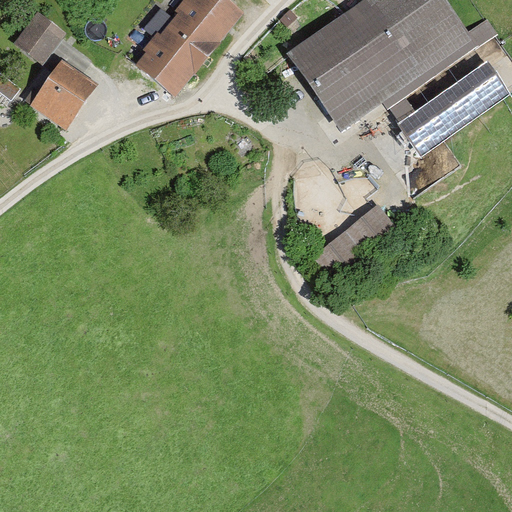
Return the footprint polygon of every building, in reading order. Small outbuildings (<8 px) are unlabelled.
[(243,12),(227,0),(189,0),(139,64),(177,94),(243,12)] [(373,0),(292,54),(348,137),(479,50),(445,0),(373,0)] [(39,12),(15,44),(40,63),(65,32),(39,12)] [(63,61),(31,105),(63,128),(95,84),(63,61)] [(511,90),(495,67),(407,128),(429,159),(511,101),(511,90)] [(0,111),(4,115),(19,92),(0,79),(0,111)] [(379,206),(317,258),(336,281),(399,229),(379,206)]
